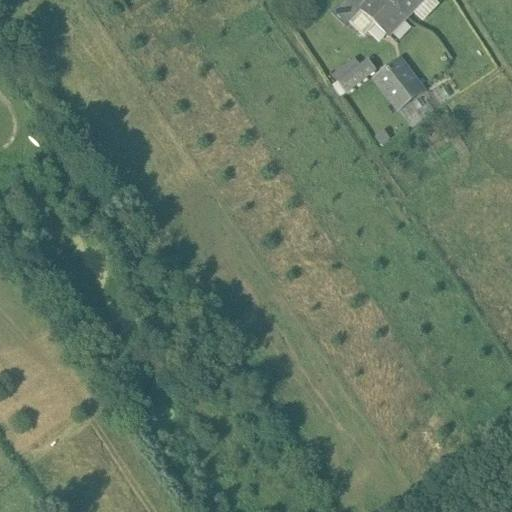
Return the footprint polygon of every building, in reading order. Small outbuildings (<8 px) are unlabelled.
[(344,0),(330,14),(344,28),(349,23),(360,11),(360,10),(369,0),(344,0)] [(369,0),(360,10),(360,11),(349,23),(363,37),(375,25),(388,38),(424,0),(369,0)] [(354,61),(332,77),(337,84),(359,68),(354,61)] [(359,68),(337,84),(345,94),(374,71),(367,62),(359,68)] [(398,62),(375,80),(398,111),(422,93),(398,62)]
